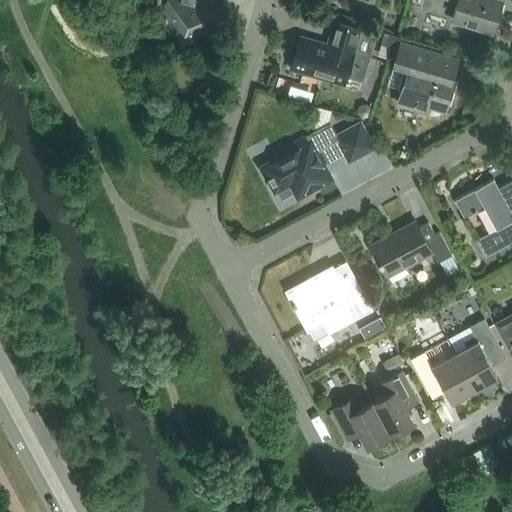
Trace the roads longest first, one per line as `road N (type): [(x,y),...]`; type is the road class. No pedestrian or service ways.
road 1 (residential): [(511,413),(381,484),(346,477),(320,453),(226,273)]
road 2 (residential): [(226,273),(499,120),(511,91)]
road 3 (residential): [(226,273),(200,215),(261,0)]
road 4 (secondary): [(83,511),(0,355)]
